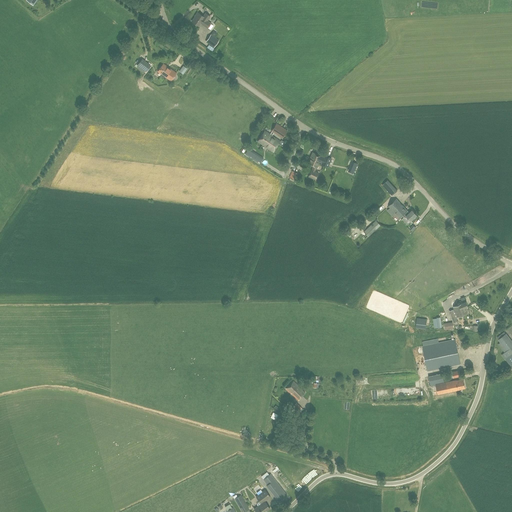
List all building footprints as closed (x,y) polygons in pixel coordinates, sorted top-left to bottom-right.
[(203,16),(197,12),(194,16),(195,16),(191,21),(198,26),(200,23),(207,28),(211,23),(207,20),(210,16),(205,13),(203,16)] [(231,45),(236,36),(214,24),(209,33),(231,45)] [(206,41),(214,47),(219,40),(211,34),(206,41)] [(141,59),(137,64),(146,71),(150,66),(141,59)] [(163,63),(158,71),(161,74),(160,76),(163,78),(165,76),(171,80),(176,72),(163,63)] [(179,71),(183,74),(187,69),(183,66),(179,71)] [(261,136),(277,146),(280,141),(272,136),(274,133),(282,138),(287,131),(277,123),(272,131),(272,132),(270,134),(264,131),(261,136)] [(273,152),(277,146),(261,136),(257,141),(273,152)] [(260,162),(263,158),(252,150),(253,150),(250,148),(246,153),(260,162)] [(322,156),(313,152),(310,157),(320,161),(319,161),(322,163),(328,165),(330,161),(324,158),(321,157),(322,156)] [(315,171),(319,161),(320,161),(310,157),(308,163),(313,166),(309,177),(315,180),(318,172),(315,171)] [(295,180),(298,173),(292,171),(289,177),(295,180)] [(392,195),(397,191),(388,180),(382,185),(392,195)] [(404,216),(408,212),(408,211),(397,199),(389,206),(400,218),(403,215),(404,216)] [(408,212),(404,216),(405,218),(407,216),(411,220),(417,215),(413,210),(410,213),(408,212)] [(368,236),(380,225),(376,221),(364,232),(368,236)] [(465,306),(468,305),(467,302),(453,307),(454,309),(450,311),(451,315),(456,313),(458,312),(457,310),(465,307),(465,306)] [(456,313),(451,315),(454,322),(458,321),(456,317),(469,313),(467,307),(468,306),(468,305),(465,306),(465,307),(457,310),(458,312),(456,313)] [(426,329),(427,319),(417,318),(416,328),(426,329)] [(505,358),(511,352),(511,341),(506,333),(505,334),(504,332),(497,337),(498,339),(501,342),(498,344),(505,352),(502,354),(505,358)] [(439,343),(438,339),(423,342),(423,346),(428,371),(461,364),(455,339),(439,343)] [(430,385),(444,382),(443,373),(429,376),(430,385)] [(466,388),(464,379),(457,381),(457,380),(436,385),(438,394),(459,390),(466,388)] [(298,400),(305,393),(293,381),(286,388),(298,400)] [(298,412),(300,410),(302,408),(296,403),(293,407),(298,412)] [(267,485),(279,501),(287,495),(270,474),(269,475),(263,479),(267,484),(267,485)] [(264,508),(266,511),(270,508),(265,501),(270,497),(265,490),(256,497),(260,502),(261,504),(262,503),(265,507),(264,508)] [(244,511),(249,509),(241,495),(239,496),(237,498),(235,499),(242,511),(244,511)] [(256,511),(265,511),(266,511),(264,508),(265,507),(262,503),(261,504),(260,502),(257,504),(257,505),(258,506),(254,509),(256,511)]
